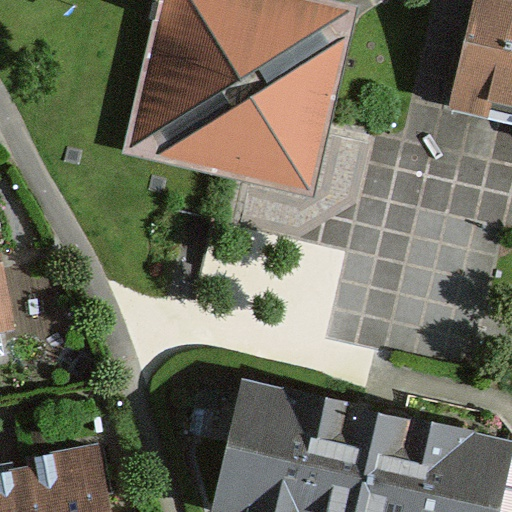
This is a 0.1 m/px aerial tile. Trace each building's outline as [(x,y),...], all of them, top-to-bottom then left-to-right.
[(351,14),(290,0),(166,0),(132,152),(310,193),(351,14)] [(511,5),(484,0),(477,0),(456,103),(511,114),(511,5)] [(490,511),(506,446),(245,389),(217,511),(490,511)] [(105,511),(93,446),(32,457),(42,511),(105,511)] [(0,511),(42,511),(32,457),(0,463),(0,511)]
